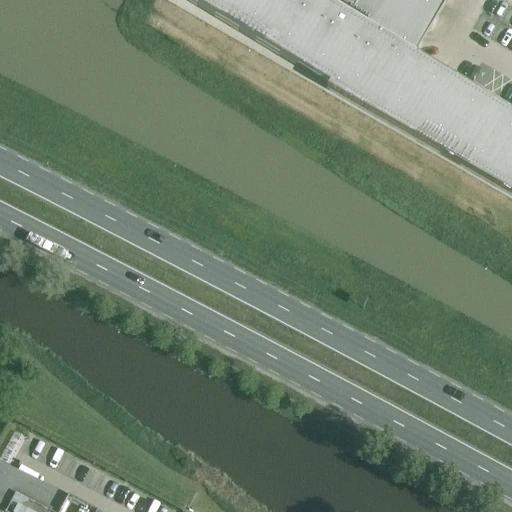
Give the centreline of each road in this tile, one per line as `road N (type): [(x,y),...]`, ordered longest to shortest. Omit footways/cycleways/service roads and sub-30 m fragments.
road 1 (primary): [(0,215),(511,486)]
road 2 (primary): [(511,431),(0,162)]
